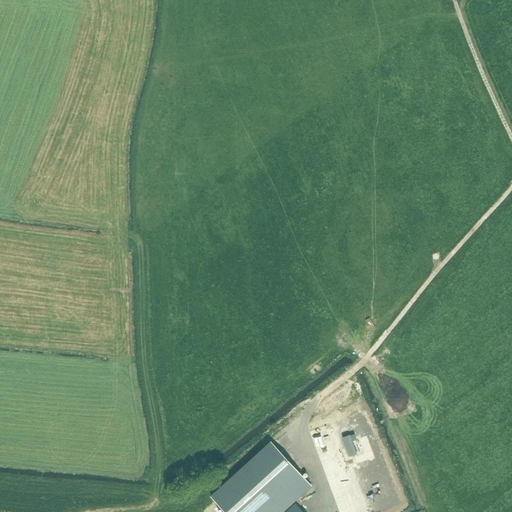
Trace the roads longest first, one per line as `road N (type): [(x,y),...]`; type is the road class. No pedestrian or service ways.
road 1 (track): [(511,186),(361,365),(313,401),(318,461)]
road 2 (track): [(137,240),(155,492),(148,503),(100,511)]
road 3 (track): [(453,0),(511,140)]
